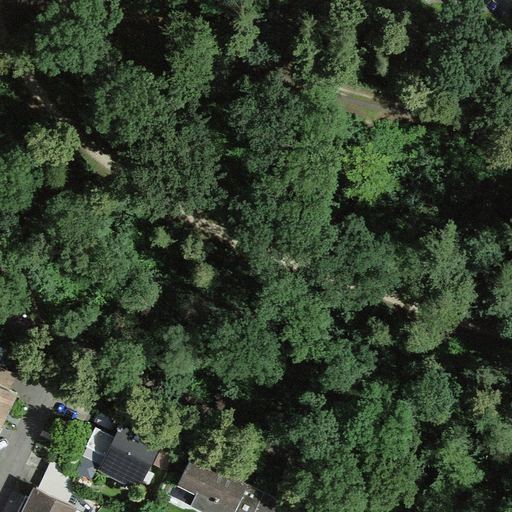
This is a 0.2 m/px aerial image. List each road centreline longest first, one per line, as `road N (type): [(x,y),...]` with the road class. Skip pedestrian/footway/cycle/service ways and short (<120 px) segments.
road 1 (track): [(0,49),(97,140),(249,239),(453,321),(511,336)]
road 2 (residential): [(409,511),(0,311)]
